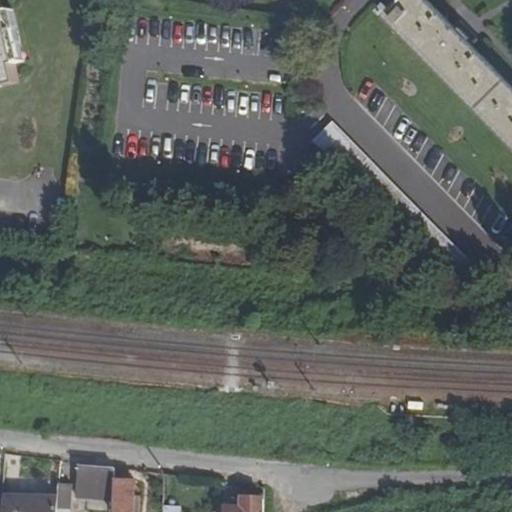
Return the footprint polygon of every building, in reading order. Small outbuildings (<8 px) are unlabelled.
[(1,0),(0,0),(0,87),(21,83),(17,64),(20,64),(8,11),(4,12),(1,0)] [(428,0),(402,0),(385,17),(511,146),(511,85),(468,41),(473,35),(461,23),(456,28),(428,0)] [(481,272),(334,122),(315,141),(462,291),(481,272)] [(115,469),(79,465),(77,497),(114,500),(115,479),(115,469)] [(135,480),(115,479),(114,500),(113,511),(139,511),(140,497),(135,497),(135,480)] [(72,484),(59,483),(59,498),(58,508),(71,510),(72,484)] [(59,498),(4,496),(3,511),(57,511),(58,508),(59,498)] [(243,501),(226,501),(226,508),(227,508),(226,511),(263,511),(264,499),(243,498),(243,501)]
